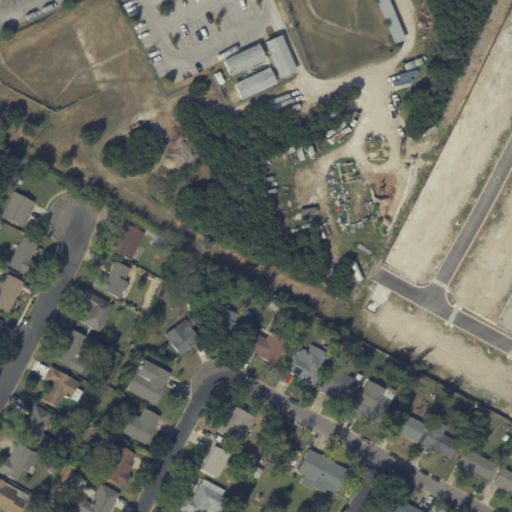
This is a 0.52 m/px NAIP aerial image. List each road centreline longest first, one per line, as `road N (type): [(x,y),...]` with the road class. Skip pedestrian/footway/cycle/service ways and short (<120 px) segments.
road 1 (residential): [(216,376),(485,511)]
road 2 (residential): [(0,396),(81,237),(73,213)]
road 3 (residential): [(432,301),(511,151)]
road 4 (residential): [(142,511),(216,376)]
road 5 (residential): [(511,345),(382,277)]
